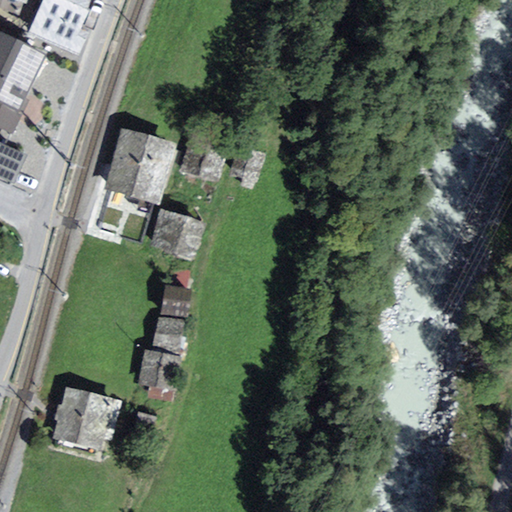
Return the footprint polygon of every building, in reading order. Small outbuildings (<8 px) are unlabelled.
[(0,0),(29,10),(32,0),(0,0)] [(69,57),(89,12),(62,0),(46,0),(29,39),(69,57)] [(0,128),(6,131),(39,61),(0,43),(0,128)] [(172,148),(125,135),(107,200),(154,213),(172,148)] [(270,156),(239,145),(228,174),(259,185),(270,156)] [(188,152),(182,175),(217,185),(223,162),(188,152)] [(204,222),(156,212),(147,254),(195,264),(204,222)] [(192,295),(163,290),(158,320),(187,325),(192,295)] [(178,353),(143,346),(136,378),(171,386),(178,353)] [(120,399),(65,386),(51,441),(107,454),(120,399)]
